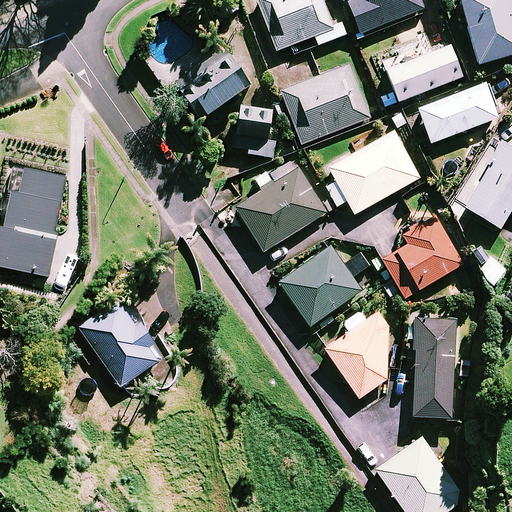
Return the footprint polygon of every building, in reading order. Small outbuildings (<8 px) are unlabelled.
[(330,27),(319,0),(255,0),(275,51),(312,36),(315,46),(344,35),(339,23),(330,27)] [(421,9),(417,0),(348,0),(345,1),(357,34),(421,9)] [(511,53),(511,12),(508,0),(453,0),(474,65),(511,53)] [(245,85),(221,50),(170,84),(183,102),(189,98),(200,115),(245,85)] [(368,118),(347,65),(278,92),(299,145),(368,118)] [(494,118),(481,83),(412,109),(425,144),(494,118)] [(244,155),(271,158),(273,142),(264,141),(268,110),(235,106),(229,148),(245,150),(244,155)] [(417,178),(391,132),(326,168),(351,214),(417,178)] [(511,149),(496,140),(474,179),(477,181),(461,209),(497,229),(509,208),(511,209),(511,149)] [(324,213),(296,168),(292,170),(286,160),(252,181),(259,191),(233,206),(261,251),(324,213)] [(68,172),(16,163),(5,224),(0,223),(0,263),(50,272),(68,172)] [(460,265),(431,215),(398,234),(404,245),(379,259),(402,298),(460,265)] [(306,326),(358,291),(350,280),(368,268),(358,254),(341,266),(328,247),(276,282),(306,326)] [(503,272),(488,257),(476,270),(490,284),(503,272)] [(121,383),(162,354),(152,340),(156,337),(124,293),(80,325),(121,383)] [(385,325),(375,310),(361,319),(356,312),(340,323),(346,332),(321,349),(364,410),(385,396),(376,384),(384,379),(385,325)] [(408,416),(448,418),(450,377),(469,378),(470,363),(451,363),(453,320),(413,318),(408,416)] [(439,511),(462,497),(421,436),(379,464),(411,511),(439,511)]
